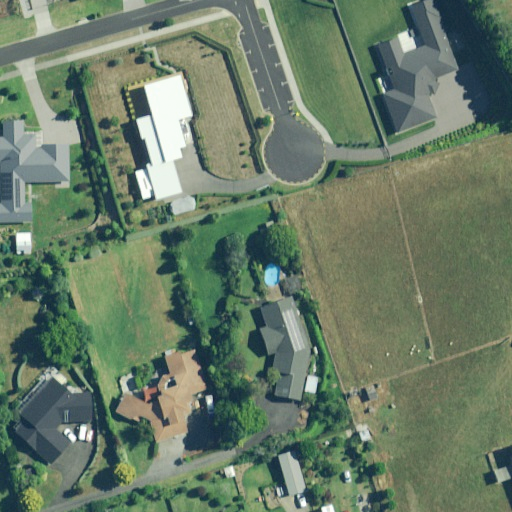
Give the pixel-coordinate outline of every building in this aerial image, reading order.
[(373,89),(389,133),(434,117),(426,96),(433,75),(457,66),(433,0),(403,0),(420,45),(400,53),(393,33),(369,42),(384,85),(373,89)] [(127,91),(153,196),(178,190),(170,159),(185,156),(176,120),(191,116),(181,77),(127,91)] [(0,222),(28,221),(27,205),(18,206),(16,179),(66,177),(65,148),(30,150),(29,137),(18,137),(17,120),(0,120),(0,222)] [(299,291),(293,279),(282,284),(288,296),(299,291)] [(276,372),(271,392),(298,398),(308,351),(290,297),(256,308),(262,325),(253,328),(262,356),(272,353),(269,370),(276,372)] [(121,393),(114,411),(146,425),(152,444),(186,433),(181,419),(195,415),(190,397),(209,391),(195,346),(160,357),(165,373),(159,375),(153,382),(156,396),(151,397),(145,404),(121,393)] [(27,420),(17,431),(48,459),(62,443),(50,431),(57,422),(90,419),(87,391),(69,393),(50,375),(17,411),(27,420)] [(305,392),(315,393),(316,383),(320,384),(320,378),(306,376),(305,392)] [(373,385),(362,388),(366,403),(376,400),(373,385)] [(363,404),(353,406),(355,418),(365,416),(363,404)] [(367,430),(355,433),(357,442),(370,439),(367,430)] [(511,443),(502,447),(511,474),(511,443)] [(272,456),(285,496),(303,490),(290,450),(272,456)] [(387,470),(377,474),(381,488),(391,484),(387,470)]
